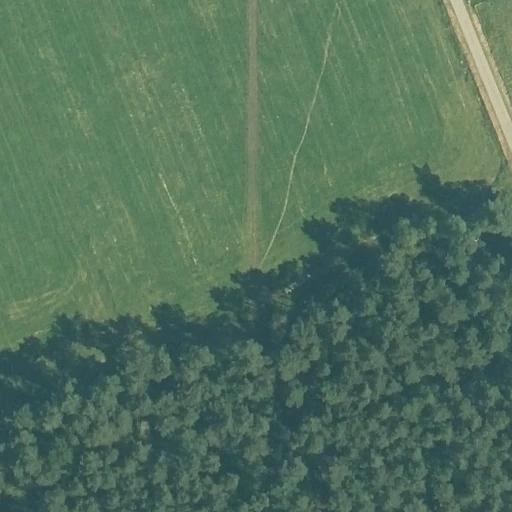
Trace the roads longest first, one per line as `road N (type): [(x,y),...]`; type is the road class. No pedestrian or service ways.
road 1 (track): [(325,511),(242,304),(511,191)]
road 2 (track): [(242,304),(0,385)]
road 3 (unclassified): [(511,181),(441,0)]
